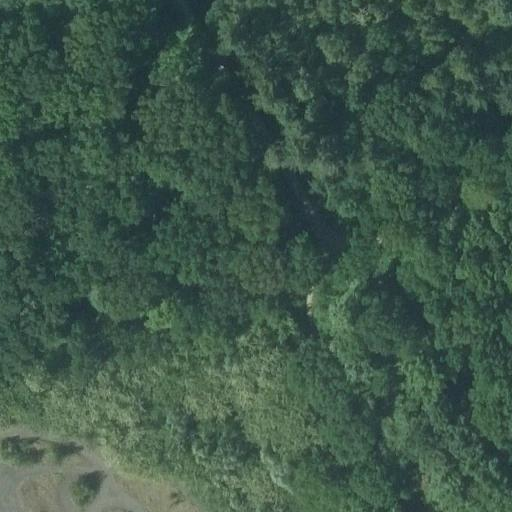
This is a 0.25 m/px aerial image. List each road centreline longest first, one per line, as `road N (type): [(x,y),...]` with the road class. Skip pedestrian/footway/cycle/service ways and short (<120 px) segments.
road 1 (track): [(338,261),(179,0)]
road 2 (track): [(425,511),(308,305),(311,286),(338,261)]
road 3 (track): [(338,261),(511,158)]
